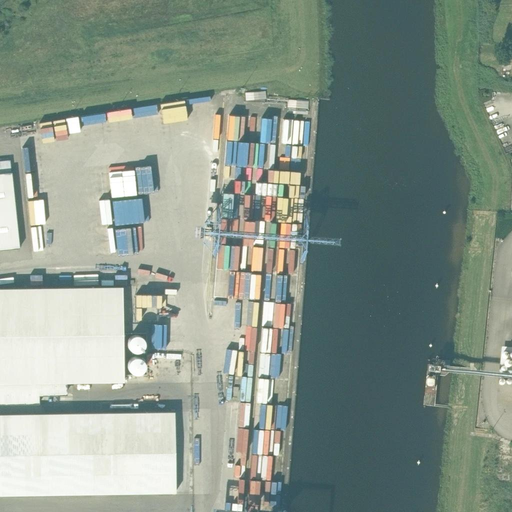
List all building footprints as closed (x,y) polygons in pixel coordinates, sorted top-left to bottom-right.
[(0,250),(19,248),(11,172),(10,160),(0,160),(0,250)] [(56,273),(56,280),(52,280),(52,287),(56,287),(56,286),(80,285),(80,273),(56,273)] [(24,288),(0,288),(0,383),(38,383),(123,382),(122,287),(51,288),(24,288)] [(0,404),(38,404),(38,383),(0,383),(0,404)] [(174,411),(0,414),(0,494),(175,492),(174,411)]
